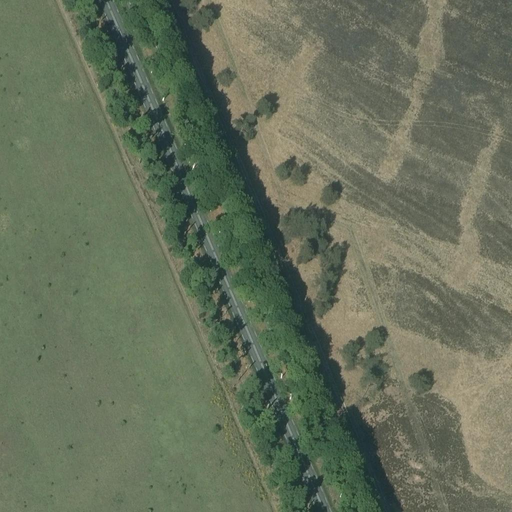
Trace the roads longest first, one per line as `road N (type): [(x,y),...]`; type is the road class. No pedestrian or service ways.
road 1 (primary): [(323,511),(105,0)]
road 2 (track): [(387,511),(172,0)]
